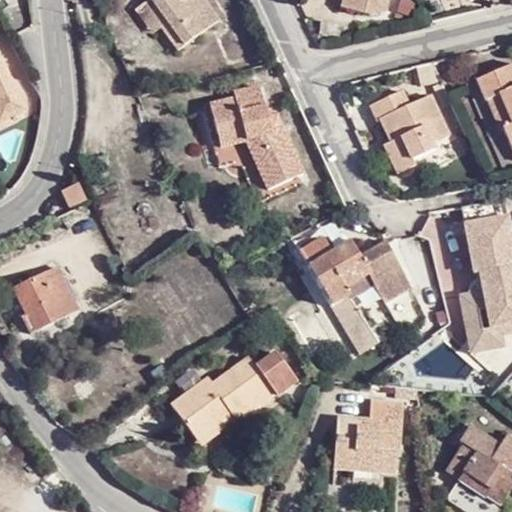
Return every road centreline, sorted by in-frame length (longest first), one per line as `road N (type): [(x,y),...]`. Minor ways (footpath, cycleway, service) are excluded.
road 1 (residential): [(50,0),(60,108),(54,150),(41,186),(0,220)]
road 2 (residential): [(307,74),(511,24)]
road 3 (residential): [(0,370),(56,445),(128,511)]
road 4 (residential): [(307,74),(366,198),(403,237)]
